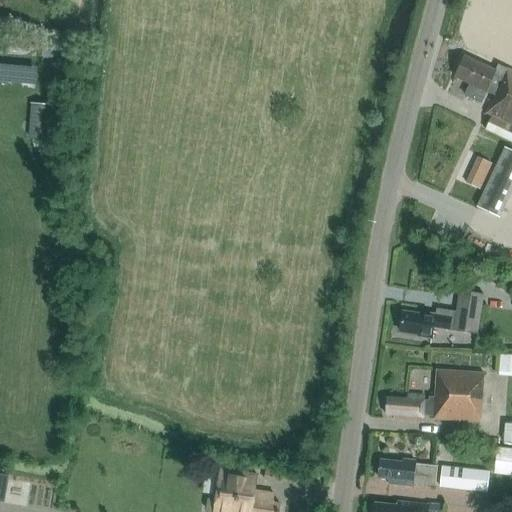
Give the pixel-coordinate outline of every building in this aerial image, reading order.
[(511,70),(497,64),(493,71),(465,57),(455,78),(471,85),(465,96),(482,103),(487,93),(495,96),(486,114),(491,117),(485,130),(511,142),(511,70)] [(31,104),(29,139),(51,141),(53,105),(31,104)] [(511,151),(505,148),(484,191),(506,202),(511,189),(511,151)] [(470,173),(466,182),(480,189),(484,180),(470,173)] [(477,334),(482,294),(459,291),(456,311),(440,309),(439,315),(420,313),(420,316),(403,314),(401,332),(418,334),(417,338),(433,339),(434,328),(477,334)] [(481,421),(484,373),(437,370),(435,397),(406,395),(406,399),(386,398),(385,414),(393,415),(393,419),(423,421),(423,414),(433,415),(433,418),(481,421)] [(511,448),(498,447),(494,473),(511,475),(511,448)] [(436,485),(437,466),(416,464),(415,461),(406,460),(404,463),(381,461),(380,479),(389,479),(389,485),(410,486),(412,483),(436,485)] [(490,471),(442,466),(439,488),(487,493),(490,471)] [(257,474),(220,468),(216,497),(211,496),(208,499),(206,508),(209,511),(213,511),(278,511),(280,503),(272,502),(274,493),(255,490),(257,474)] [(376,503),(375,511),(428,511),(429,506),(416,505),(416,503),(398,501),(398,505),(376,503)]
